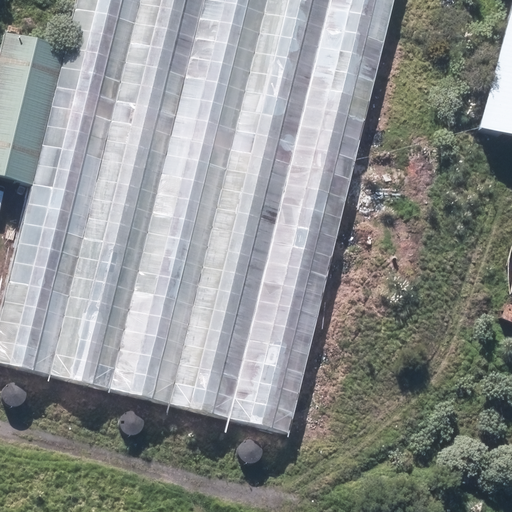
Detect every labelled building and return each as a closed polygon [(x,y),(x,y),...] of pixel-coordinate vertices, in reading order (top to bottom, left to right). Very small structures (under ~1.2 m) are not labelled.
[(76,0),(64,53),(30,191),(0,316),(0,368),(287,439),(393,0),(76,0)] [(476,135),(511,144),(511,5),(511,6),(476,135)] [(0,183),(30,191),(64,53),(4,38),(0,54),(0,183)] [(462,139),(457,158),(478,163),(483,144),(462,139)] [(484,167),(446,158),(443,173),(481,182),(484,167)] [(3,409),(6,411),(11,413),(14,414),(17,414),(20,413),(22,412),(25,411),(27,409),(29,406),(31,404),(32,401),(32,398),(32,395),(32,392),(31,389),(30,387),(28,384),(26,382),(23,381),(20,380),(18,379),(15,379),(12,379),(9,380),(6,381),(4,383),(2,385),(0,387),(0,405),(1,407),(3,409)] [(120,436),(122,438),(126,440),(129,440),(132,441),(135,440),(138,439),(140,438),(143,436),(145,434),(146,432),(147,429),(148,427),(148,424),(148,421),(147,418),(146,415),(144,413),(142,411),(140,409),(137,408),(135,407),(132,407),(129,407),(126,408),(124,409),(121,411),(119,413),(117,415),(116,417),(115,420),(115,423),(115,426),(116,429),(117,431),(118,434),(120,436)] [(239,464),(241,466),(245,468),(248,469),(251,469),(254,469),(256,468),(259,467),(262,465),(264,463),(266,461),(267,458),(268,456),(269,453),(269,450),(268,447),(267,444),(265,441),(263,439),(261,437),(258,436),(255,435),(253,434),(249,434),(247,435),(244,436),(241,437),(239,439),(237,442),(235,444),(234,447),(234,450),(234,453),(234,456),(235,459),(237,461),(239,464)]
